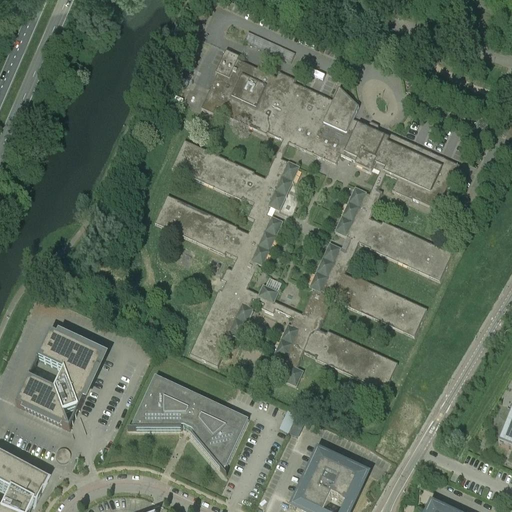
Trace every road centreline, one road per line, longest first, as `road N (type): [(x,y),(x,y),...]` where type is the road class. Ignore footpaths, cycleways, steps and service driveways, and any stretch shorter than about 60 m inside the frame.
road 1 (secondary): [(0,148),(63,0)]
road 2 (residential): [(197,511),(135,487),(102,491),(70,511)]
